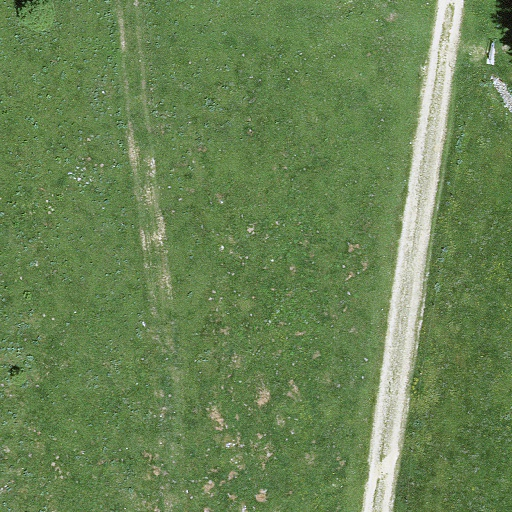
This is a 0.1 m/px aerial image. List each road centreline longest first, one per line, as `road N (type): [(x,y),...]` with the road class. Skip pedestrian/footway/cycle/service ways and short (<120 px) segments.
road 1 (track): [(453,0),(375,511)]
road 2 (track): [(138,0),(191,511)]
